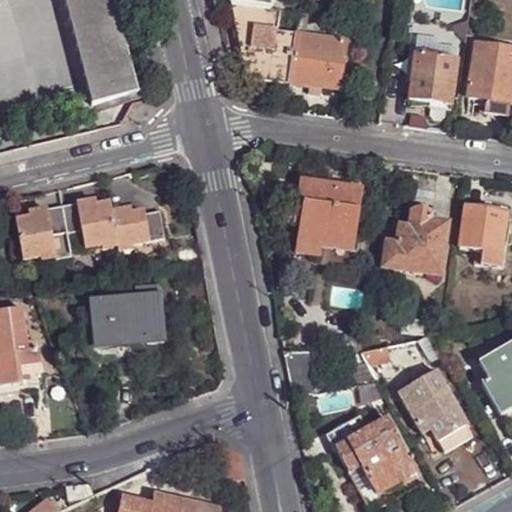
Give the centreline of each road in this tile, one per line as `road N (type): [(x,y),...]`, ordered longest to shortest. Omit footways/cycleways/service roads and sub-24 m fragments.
road 1 (unclassified): [(204,135),(256,131),(511,165)]
road 2 (residential): [(204,135),(260,402)]
road 3 (residential): [(260,402),(105,457),(0,472)]
road 4 (unclassified): [(204,135),(0,186)]
road 5 (residential): [(174,0),(204,135)]
